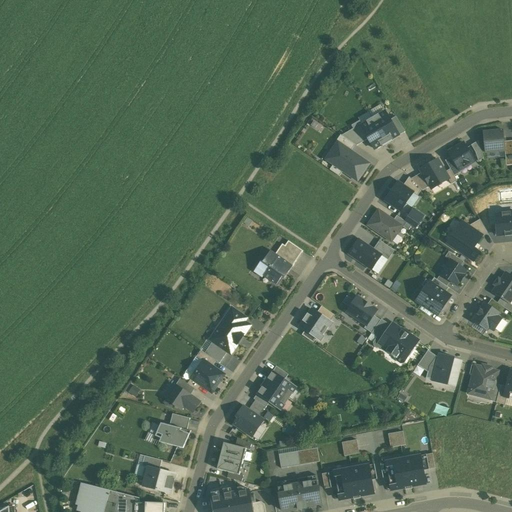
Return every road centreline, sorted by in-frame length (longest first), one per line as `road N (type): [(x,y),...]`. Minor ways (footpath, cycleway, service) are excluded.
road 1 (residential): [(188,511),(218,413),(325,257)]
road 2 (residential): [(325,257),(391,168),(480,117),(511,112)]
road 3 (residential): [(442,337),(325,257)]
